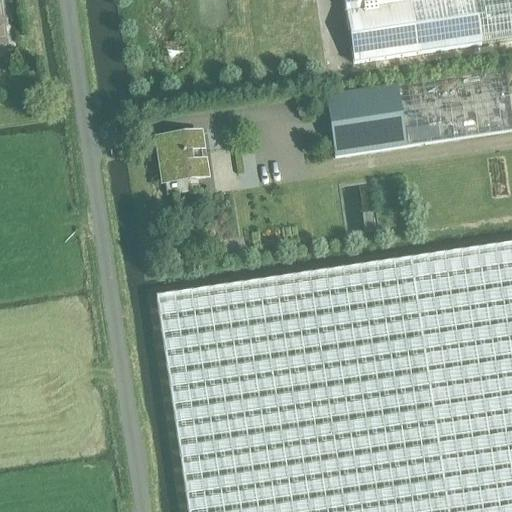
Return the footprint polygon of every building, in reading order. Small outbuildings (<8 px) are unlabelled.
[(343,0),(354,65),(482,46),(474,0),(343,0)] [(511,0),(474,0),(482,46),(511,40),(511,0)] [(333,160),(511,131),(511,124),(503,69),(323,97),(333,160)] [(185,145),(183,136),(158,140),(164,185),(205,178),(200,143),(185,145)] [(170,202),(186,199),(183,182),(167,185),(170,202)] [(244,259),(241,242),(228,244),(230,261),(244,259)] [(411,261),(156,299),(187,511),(511,511),(511,246),(447,256),(411,261)]
